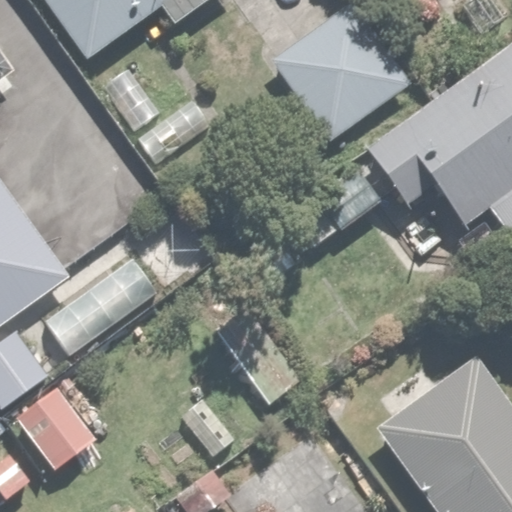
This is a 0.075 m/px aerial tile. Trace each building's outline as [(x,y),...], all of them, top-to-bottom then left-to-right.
[(42,0),(84,58),(165,0),(42,0)] [(349,0),(274,59),(328,128),(403,69),(349,0)] [(511,48),(365,147),(407,209),(439,187),(464,224),(489,207),(507,234),(511,231),(511,48)] [(0,325),(65,279),(0,187),(0,85),(9,79),(0,66),(0,325)] [(12,331),(0,339),(0,399),(40,370),(12,331)] [(511,511),(511,424),(467,361),(376,424),(436,511),(511,511)] [(54,383),(14,415),(52,464),(93,433),(54,383)]
